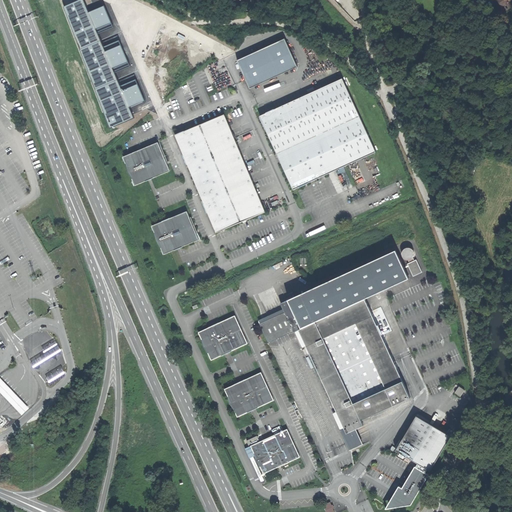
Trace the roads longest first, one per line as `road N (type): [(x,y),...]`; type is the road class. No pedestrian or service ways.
road 1 (trunk): [(220,489),(15,0)]
road 2 (unclassified): [(485,419),(455,277),(376,72),(359,0)]
road 3 (trunk): [(67,177),(213,511)]
road 4 (track): [(385,96),(343,55),(301,30),(269,21),(214,22),(161,0)]
road 5 (trunk): [(111,318),(104,392),(83,452),(53,484),(2,492)]
road 6 (trunk): [(111,318),(117,426),(100,511)]
road 7 (trunk): [(0,3),(67,177)]
road 8 (trunk): [(67,177),(111,318)]
